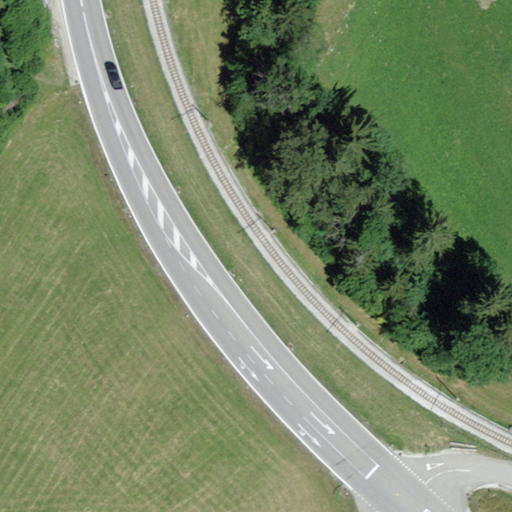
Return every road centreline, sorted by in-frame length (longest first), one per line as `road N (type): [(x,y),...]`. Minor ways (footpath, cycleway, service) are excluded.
road 1 (secondary): [(404,505),(301,408),(203,288),(113,117),(81,0)]
road 2 (unclassified): [(404,505),(447,472),(511,475)]
